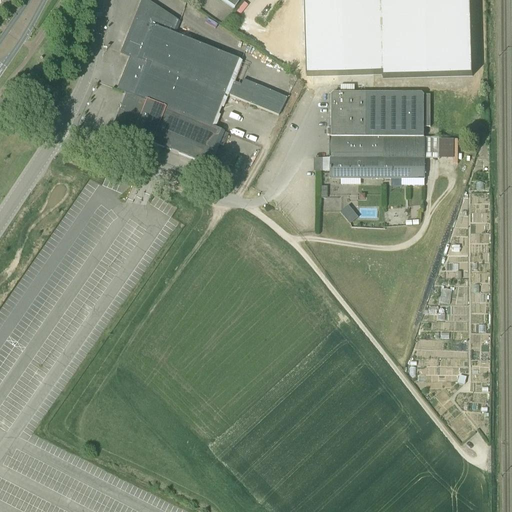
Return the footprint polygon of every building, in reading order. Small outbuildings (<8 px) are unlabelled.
[(141,0),(121,53),(130,57),(226,95),(279,116),(287,99),(256,86),(243,80),(241,86),(232,82),(240,61),(175,35),(180,23),(144,0),(141,0)] [(219,0),(234,10),(240,0),(219,0)] [(305,0),(307,77),(383,75),(383,79),(473,77),(471,0),(305,0)] [(130,57),(116,90),(126,94),(126,93),(213,129),(213,128),(226,95),(130,57)] [(223,132),(213,128),(213,129),(126,93),(126,94),(112,127),(209,166),(223,132)] [(331,129),(327,129),(327,136),(331,136),(331,139),(330,139),(330,138),(330,158),(330,161),(354,162),(357,159),(382,159),(382,139),(423,139),(423,138),(423,128),(430,128),(430,96),(424,96),(422,94),(333,93),(331,95),(331,129)] [(218,144),(223,146),(228,134),(223,132),(218,144)] [(330,165),(330,180),(401,180),(409,180),(409,187),(424,187),(424,180),(424,160),(424,138),(423,138),(423,139),(382,139),(382,159),(357,159),(354,162),(330,161),(330,165)] [(341,213),(340,213),(344,218),(353,211),(348,206),(347,207),(341,213)] [(464,385),(466,378),(459,376),(457,383),(464,385)]
